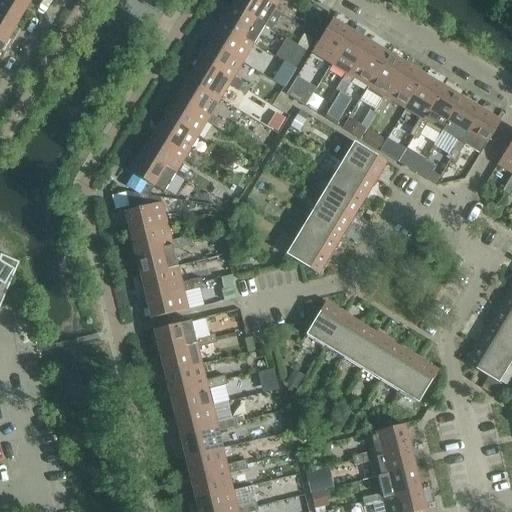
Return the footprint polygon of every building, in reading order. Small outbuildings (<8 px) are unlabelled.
[(28,6),(17,0),(0,0),(0,16),(16,26),(28,6)] [(276,8),(263,0),(235,0),(232,6),(265,26),(273,12),(276,8)] [(278,4),(280,0),(263,0),(276,8),(273,12),(282,17),(287,9),(278,4)] [(265,26),(232,6),(221,25),(253,45),(265,26)] [(291,22),(295,14),(287,9),(282,17),(291,22)] [(16,26),(0,16),(0,42),(4,45),(16,26)] [(332,20),(312,53),(331,65),(351,32),(332,20)] [(253,45),(221,25),(210,43),(242,63),(253,45)] [(346,74),(350,76),(370,43),(351,32),(331,65),(346,74)] [(242,63),(210,43),(198,62),(231,81),(229,85),(237,90),(242,83),(234,78),(242,63)] [(349,87),(350,85),(364,94),(388,55),(370,43),(350,76),(346,74),(341,82),(349,87)] [(378,104),(383,96),(387,98),(406,66),(388,55),(364,94),(360,101),(375,109),(378,104)] [(231,81),(198,62),(187,80),(220,100),(229,85),(231,81)] [(284,62),(272,81),(283,88),(295,69),(284,62)] [(386,109),(391,101),(405,110),(425,77),(406,66),(387,98),(383,96),(378,104),(386,109)] [(420,118),(424,121),(443,88),(425,77),(405,110),(420,118)] [(220,100),(187,80),(176,99),(208,119),(206,123),(214,128),(219,120),(211,115),(220,100)] [(341,82),(336,91),(340,93),(343,96),(349,87),(341,82)] [(246,96),(251,88),(242,83),(237,90),(246,96)] [(300,92),(291,87),(286,95),(295,100),(300,92)] [(423,132),(421,133),(436,142),(442,132),(462,99),(443,88),(424,121),(420,118),(415,127),(423,132)] [(335,90),(328,101),(333,104),(340,93),(336,91),(335,90)] [(208,119),(176,99),(165,118),(197,137),(206,123),(208,119)] [(480,110),(462,99),(442,132),(457,141),(461,143),(480,110)] [(373,112),(381,117),(386,109),(378,104),(375,109),(373,112)] [(459,154),(465,146),(480,155),(500,122),(480,110),(461,143),(457,141),(452,149),(459,154)] [(275,113),(267,126),(277,132),(285,119),(275,113)] [(297,116),(290,127),(299,132),(306,121),(297,116)] [(197,137),(165,118),(153,136),(186,156),(184,160),(192,165),(197,157),(189,152),(197,137)] [(223,133),(228,125),(219,120),(214,128),(223,133)] [(350,120),(344,130),(361,140),(367,130),(350,120)] [(415,127),(409,135),(417,140),(421,133),(423,132),(415,127)] [(380,152),(386,141),(368,130),(362,141),(380,152)] [(186,156),(153,136),(142,155),(175,174),(184,160),(186,156)] [(386,141),(380,152),(387,156),(394,143),(387,139),(386,141)] [(511,140),(497,165),(511,174),(511,140)] [(386,163),(353,143),(342,162),(375,182),(386,163)] [(452,149),(446,158),(454,163),(459,154),(452,149)] [(133,176),(146,183),(139,195),(148,197),(154,188),(163,194),(175,174),(142,155),(131,174),(133,176)] [(273,156),(267,166),(277,172),(280,166),(279,160),(273,156)] [(402,156),(398,163),(417,174),(421,167),(402,156)] [(201,170),(206,162),(197,157),(192,165),(201,170)] [(331,181),(363,201),(375,182),(342,162),(331,181)] [(435,185),(439,178),(421,167),(417,174),(435,185)] [(133,176),(126,187),(139,195),(146,183),(133,176)] [(236,176),(232,183),(243,189),(247,182),(236,176)] [(319,199),(352,219),(363,201),(331,181),(319,199)] [(502,192),(510,197),(511,193),(511,185),(508,183),(502,192)] [(139,195),(125,192),(130,211),(142,208),(139,195)] [(139,195),(142,208),(130,211),(125,213),(130,235),(167,226),(162,204),(151,206),(148,197),(139,195)] [(352,219),(319,199),(308,218),(341,238),(352,219)] [(341,238),(308,218),(297,236),(330,256),(341,238)] [(167,226),(130,235),(135,256),(172,246),(173,251),(183,249),(180,240),(171,242),(167,226)] [(285,255),(318,275),(330,256),(297,236),(285,255)] [(193,246),(190,237),(180,240),(183,249),(193,246)] [(172,246),(135,256),(140,277),(177,267),(173,251),(172,246)] [(19,263),(0,255),(0,256),(0,257),(0,306),(2,302),(19,263)] [(177,267),(140,277),(145,297),(182,288),(183,293),(193,291),(191,282),(181,284),(177,267)] [(203,288),(201,279),(191,282),(193,291),(203,288)] [(188,310),(183,293),(182,288),(145,297),(151,319),(188,310)] [(499,308),(511,315),(511,290),(511,289),(499,308)] [(236,292),(222,295),(224,301),(237,298),(236,292)] [(325,303),(305,336),(325,347),(344,315),(325,303)] [(511,315),(499,308),(488,326),(511,340),(511,315)] [(343,359),(363,326),(344,315),(325,347),(343,359)] [(195,339),(191,322),(153,331),(159,353),(196,344),(197,348),(207,346),(204,337),(195,339)] [(362,370),(381,337),(363,326),(343,359),(362,370)] [(511,361),(511,340),(488,326),(477,345),(510,365),(511,361)] [(217,344),(214,335),(204,337),(207,346),(217,344)] [(381,337),(362,370),(380,381),(400,348),(381,337)] [(196,344),(159,353),(164,374),(201,365),(197,348),(196,344)] [(465,364),(498,384),(499,383),(506,387),(511,376),(511,369),(508,368),(510,365),(477,345),(465,364)] [(400,348),(380,381),(398,392),(418,360),(400,348)] [(418,404),(438,371),(418,360),(398,392),(418,404)] [(201,365),(164,374),(169,395),(206,386),(207,390),(217,388),(215,379),(205,381),(201,365)] [(292,374),(286,384),(296,390),(302,380),(292,374)] [(227,385),(225,376),(215,379),(217,388),(227,385)] [(487,378),(483,385),(494,391),(498,384),(487,378)] [(206,386),(169,395),(174,416),(212,407),(207,390),(206,386)] [(414,412),(424,418),(428,410),(418,404),(414,412)] [(301,406),(295,416),(304,422),(311,411),(301,406)] [(212,407),(174,416),(179,437),(217,428),(218,432),(228,430),(225,421),(216,423),(212,407)] [(336,412),(328,426),(335,431),(344,417),(336,412)] [(225,421),(228,430),(237,427),(235,418),(225,421)] [(367,435),(371,452),(372,457),(409,448),(404,426),(367,435)] [(217,428),(179,437),(185,458),(222,449),(218,432),(217,428)] [(364,481),(377,478),(414,469),(409,448),(372,457),(371,452),(361,455),(364,464),(360,464),(364,481)] [(222,449),(185,458),(190,480),(227,470),(228,475),(238,472),(236,463),(226,466),(222,449)] [(354,466),(360,464),(364,464),(361,455),(351,457),(354,466)] [(248,470),(245,461),(236,463),(238,472),(248,470)] [(329,468),(305,474),(310,494),(334,488),(329,468)] [(377,478),(381,494),(382,499),(420,490),(414,469),(377,478)] [(227,470),(190,480),(195,501),(232,491),(228,475),(227,470)] [(383,503),(385,511),(423,511),(425,511),(420,490),(382,499),(381,494),(372,497),(374,506),(383,503)] [(232,491),(195,501),(197,511),(247,511),(246,505),(236,508),(232,491)] [(325,491),(310,494),(314,510),(329,506),(325,491)] [(362,499),(364,508),(374,506),(372,497),(362,499)] [(257,511),(258,511),(256,503),(246,505),(247,511),(257,511)]
